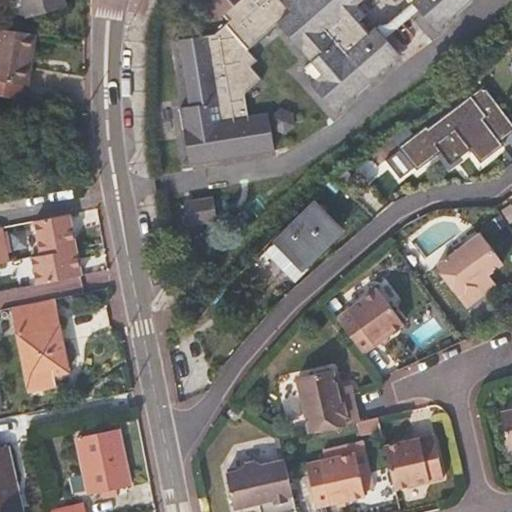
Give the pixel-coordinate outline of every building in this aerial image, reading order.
[(23,0),(27,11),(65,0),(23,0)] [(183,0),(184,2),(183,7),(182,14),(182,21),(183,29),(185,38),(187,46),(189,52),(191,59),(195,66),(214,88),(218,84),(224,90),(208,104),(173,113),(188,171),(270,149),(261,113),(243,118),(238,99),(257,83),(246,71),(252,64),(243,53),(272,26),(305,64),(298,71),(309,83),(304,88),(329,117),(393,59),(374,37),(368,30),(363,25),(361,26),(351,14),(359,8),(351,0),(415,0),(412,4),(432,25),(459,0),(183,0)] [(401,0),(368,30),(374,37),(412,4),(415,0),(401,0)] [(37,28),(0,22),(0,75),(30,79),(37,28)] [(511,126),(483,88),(428,130),(424,129),(401,146),(404,150),(390,161),(401,175),(415,165),(419,169),(441,152),(452,168),(473,153),(481,164),(503,148),(496,139),(511,127),(511,126)] [(213,197),(184,201),(187,225),(216,221),(213,197)] [(315,205),(277,243),(302,268),(341,230),(315,205)] [(41,248),(78,243),(72,208),(35,215),(41,248)] [(4,225),(0,226),(0,261),(11,259),(4,225)] [(493,282),(490,278),(503,269),(480,238),(436,270),(466,313),(490,296),(484,288),(493,282)] [(32,249),(36,281),(83,274),(78,243),(41,248),(32,249)] [(499,290),(493,282),(484,288),(490,296),(499,290)] [(386,336),(401,325),(375,290),(335,319),(355,346),(365,339),(371,348),(377,343),(386,336)] [(57,297),(10,307),(27,381),(74,371),(57,297)] [(381,347),(389,341),(386,336),(377,343),(381,347)] [(371,348),(365,339),(355,346),(362,355),(371,348)] [(359,423),(353,397),(343,400),(340,390),(335,391),(332,372),(296,381),(308,435),(359,423)] [(353,397),(351,387),(340,390),(343,400),(353,397)] [(511,412),(502,415),(509,449),(511,447),(511,412)] [(132,482),(119,426),(78,435),(91,491),(132,482)] [(415,442),(414,436),(403,438),(405,445),(415,442)] [(390,473),(434,438),(415,442),(405,445),(401,446),(402,453),(386,457),(390,473)] [(442,480),(434,438),(390,473),(394,492),(442,480)] [(0,447),(0,511),(15,509),(15,511),(25,511),(9,445),(0,447)] [(402,453),(401,446),(384,450),(386,457),(402,453)] [(365,498),(356,456),(308,467),(315,501),(330,498),(331,505),(336,504),(349,501),(365,498)] [(295,511),(284,463),(260,469),(252,465),(243,467),(238,474),(224,477),(232,511),(255,506),(257,511),(268,509),(268,511),(295,511)] [(331,505),(330,498),(315,501),(316,508),(331,505)] [(89,511),(86,500),(51,508),(51,511),(89,511)] [(350,507),(349,501),(336,504),(336,509),(350,507)]
